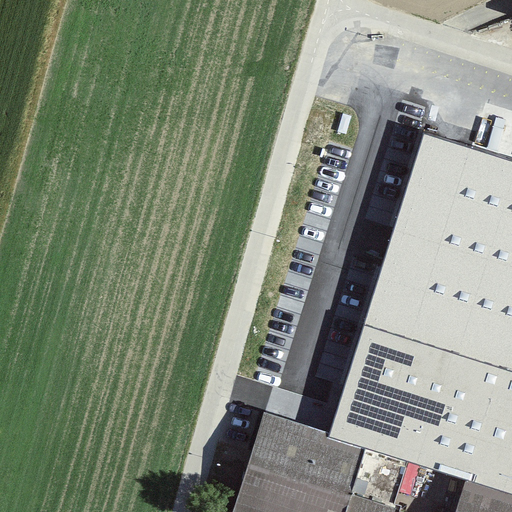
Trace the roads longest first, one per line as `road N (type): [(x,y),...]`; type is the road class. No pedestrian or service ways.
road 1 (unclassified): [(328,4),(184,511)]
road 2 (residential): [(328,4),(511,64)]
